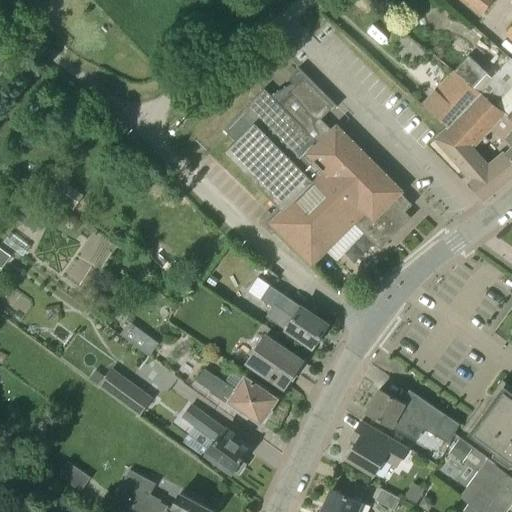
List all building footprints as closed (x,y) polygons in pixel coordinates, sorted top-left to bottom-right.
[(467,0),(485,14),(496,1),(494,0),(467,0)] [(470,58),(456,72),(475,87),(487,73),(470,58)] [(479,91),(511,117),(511,59),(510,58),(480,91),(479,91)] [(335,105),(299,68),(288,79),(297,89),(280,105),(264,89),(223,129),(236,142),(225,153),(231,160),(282,211),(276,218),(268,211),(259,222),(272,235),(277,231),(312,266),(328,251),(322,244),(332,234),(346,249),(363,232),(380,250),(408,222),(402,216),(411,206),(400,194),(402,192),(336,126),(327,135),(316,124),(334,106),(335,105)] [(480,91),(475,87),(456,72),(446,84),(471,107),(449,130),(438,142),(473,182),(470,185),(483,200),(511,177),(511,117),(479,91),(480,91)] [(13,125),(1,141),(41,172),(54,157),(13,125)] [(63,179),(52,193),(76,211),(86,196),(63,179)] [(17,221),(36,232),(47,214),(29,202),(17,221)] [(0,264),(5,268),(12,259),(0,250),(0,264)] [(219,281),(212,275),(207,281),(215,287),(219,281)] [(313,349),(328,325),(257,277),(247,291),(273,308),(267,317),(313,349)] [(150,357),(157,347),(128,325),(120,335),(150,357)] [(285,389),(296,372),(304,362),(265,336),(247,363),(285,389)] [(140,417),(154,398),(113,368),(99,387),(140,417)] [(237,392),(205,370),(197,382),(211,391),(210,393),(232,407),(234,405),(262,423),(278,399),(246,378),(244,381),(237,392)] [(103,377),(96,371),(90,379),(97,385),(103,377)] [(511,388),(503,381),(491,397),(494,399),(471,432),(490,446),(493,441),(500,446),(493,455),(511,469),(511,466),(511,388)] [(408,405),(380,390),(367,413),(407,435),(418,416),(439,430),(448,417),(414,394),(408,405)] [(208,456),(233,473),(234,471),(239,474),(246,464),(241,461),(249,451),(236,442),(239,439),(225,429),(225,430),(191,405),(182,417),(213,440),(204,452),(208,455),(208,456)] [(400,462),(408,449),(362,421),(350,440),(357,444),(347,460),(374,477),(387,455),(400,462)] [(463,461),(472,449),(469,447),(459,439),(450,452),(460,459),(463,461)] [(479,511),(504,511),(511,502),(511,476),(498,466),(498,467),(487,460),(459,498),(470,505),(479,511)] [(81,492),(91,478),(67,462),(58,476),(81,492)] [(172,509),(161,503),(162,501),(150,494),(155,484),(129,470),(115,497),(127,504),(127,505),(139,511),(214,511),(180,493),(172,509)] [(405,498),(416,504),(424,491),(413,484),(405,498)] [(394,511),(400,499),(381,489),(375,501),(394,511)] [(322,511),(356,511),(361,502),(332,490),(322,511)] [(431,507),(430,499),(425,496),(419,506),(428,511),(431,507)]
